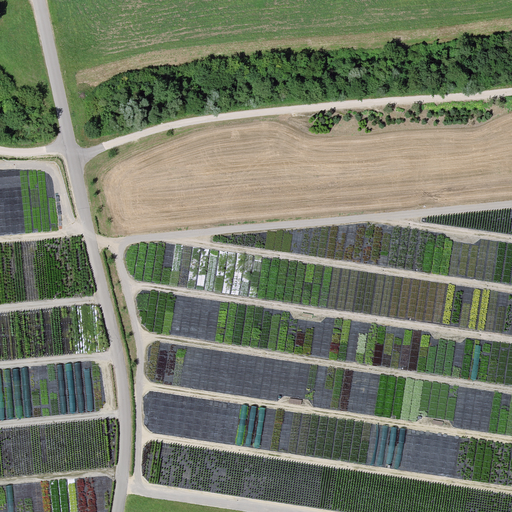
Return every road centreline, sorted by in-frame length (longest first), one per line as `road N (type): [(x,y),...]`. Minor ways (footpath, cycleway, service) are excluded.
road 1 (track): [(136,489),(140,352),(120,245),(511,203)]
road 2 (unclassified): [(39,0),(121,375),(125,440),(116,511)]
road 3 (track): [(511,90),(193,120),(68,153),(0,151)]
road 4 (motorway): [(0,44),(273,34),(511,8)]
road 5 (track): [(511,339),(126,287)]
road 6 (track): [(511,389),(137,336)]
road 7 (track): [(511,490),(138,434)]
road 8 (track): [(139,382),(511,439)]
road 9 (track): [(511,289),(209,245),(187,234)]
road 10 (motorway): [(312,0),(0,15)]
road 11 (track): [(121,486),(289,511)]
road 12 (track): [(0,165),(51,170),(72,228),(88,229)]
road 13 (track): [(125,413),(0,424)]
road 14 (track): [(0,481),(123,473)]
road 15 (track): [(511,238),(394,214)]
